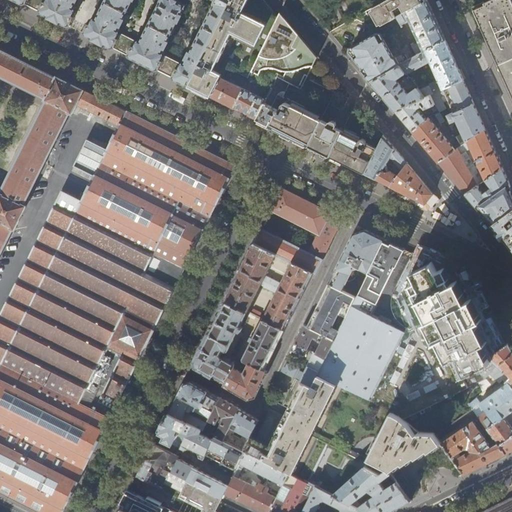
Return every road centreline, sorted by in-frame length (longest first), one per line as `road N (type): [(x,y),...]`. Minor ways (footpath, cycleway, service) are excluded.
road 1 (residential): [(90,511),(269,153)]
road 2 (residential): [(511,270),(285,0)]
road 3 (residential): [(0,18),(269,153)]
road 4 (residential): [(269,153),(511,274)]
road 5 (residential): [(444,0),(511,148)]
